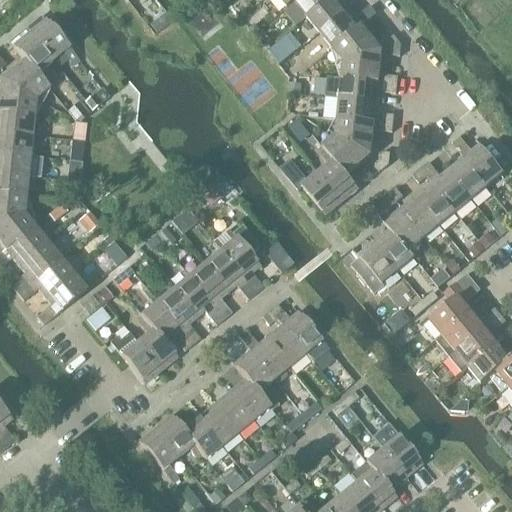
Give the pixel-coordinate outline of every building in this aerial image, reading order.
[(278,0),(286,10),(293,4),(292,3),(296,0),(278,0)] [(296,0),(292,3),(293,4),(305,18),(327,0),(296,0)] [(327,0),(305,18),(318,34),(347,11),(338,0),(327,0)] [(361,15),(367,23),(375,16),(369,8),(361,15)] [(318,34),(330,50),(360,26),(347,11),(318,34)] [(28,34),(52,63),(62,55),(72,67),(78,62),(44,21),(28,34)] [(342,64),(340,81),(378,84),(386,85),(396,87),(397,79),(379,77),(381,52),(360,26),(330,50),(342,64)] [(281,64),(301,46),(290,33),(270,51),(281,64)] [(0,114),(33,118),(35,101),(48,90),(46,88),(52,84),(41,71),(52,63),(28,34),(12,48),(23,62),(0,81),(0,114)] [(387,42),(392,49),(400,47),(393,37),(387,42)] [(400,47),(392,49),(391,58),(399,58),(400,47)] [(340,81),(338,101),(376,104),(378,84),(340,81)] [(396,87),(386,85),(385,95),(395,96),(396,87)] [(85,103),(92,112),(98,107),(91,98),(85,103)] [(338,101),(336,122),(374,125),(376,104),(338,101)] [(0,134),(31,138),(33,118),(0,114),(0,134)] [(382,116),(381,126),(392,126),(393,117),(382,116)] [(83,183),(85,122),(72,122),(69,182),(83,183)] [(321,149),(323,150),(324,150),(346,177),(370,158),(370,156),(373,133),(391,135),(392,126),(381,126),(374,125),(336,122),(335,138),(321,149)] [(0,155),(29,158),(31,138),(0,134),(0,155)] [(459,139),(451,145),(458,154),(466,147),(459,139)] [(450,160),(458,154),(451,145),(443,152),(450,160)] [(458,154),(463,160),(487,188),(503,175),(505,178),(511,172),(511,170),(507,164),(499,171),(479,147),(471,154),(466,147),(458,154)] [(328,167),(318,176),(341,205),(358,191),(346,177),(324,150),(323,150),(318,155),(328,167)] [(381,154),(380,162),(388,167),(389,155),(381,154)] [(0,155),(0,175),(27,179),(29,158),(0,155)] [(463,160),(447,173),(471,201),(487,188),(463,160)] [(341,205),(318,176),(308,184),(290,162),(279,171),(297,194),(302,190),(325,218),(341,205)] [(388,167),(380,162),(374,168),(379,174),(388,167)] [(427,165),(419,171),(426,179),(434,173),(427,165)] [(426,179),(419,171),(412,177),(418,186),(426,179)] [(431,186),(455,215),(471,201),(447,173),(439,179),(434,173),(426,179),(431,186)] [(0,196),(24,199),(27,179),(0,175),(0,196)] [(431,186),(415,199),(439,228),(455,215),(431,186)] [(395,191),(388,197),(395,205),(402,199),(395,191)] [(199,202),(205,209),(217,199),(211,192),(199,202)] [(0,246),(4,252),(33,228),(23,216),(24,199),(0,196),(0,246)] [(395,205),(388,197),(380,203),(387,212),(395,205)] [(415,199),(399,212),(423,241),(439,228),(415,199)] [(178,217),(183,223),(191,217),(186,211),(178,217)] [(383,225),(389,232),(406,254),(408,253),(423,241),(399,212),(383,225)] [(235,239),(219,253),(243,282),(259,268),(249,256),(259,249),(241,227),(232,235),(235,239)] [(17,268),(46,244),(33,228),(4,252),(0,255),(0,258),(5,265),(11,260),(17,268)] [(156,238),(163,246),(171,239),(164,231),(156,238)] [(389,232),(374,244),(397,273),(414,260),(408,253),(406,254),(389,232)] [(16,295),(59,260),(46,244),(17,268),(24,276),(9,288),(16,295)] [(397,273),(374,244),(357,258),(360,261),(350,268),(373,296),(383,288),(382,286),(397,273)] [(219,253),(203,266),(227,294),(243,282),(219,253)] [(59,260),(16,295),(22,303),(36,291),(43,300),(72,276),(59,260)] [(203,266),(187,278),(211,307),(227,294),(203,266)] [(50,321),(56,316),(85,292),(72,276),(43,300),(50,308),(44,313),(50,321)] [(428,322),(441,338),(470,314),(463,305),(467,301),(468,302),(479,292),(467,276),(445,294),(452,302),(428,322)] [(187,278),(172,291),(195,320),(211,307),(187,278)] [(255,281),(248,288),(254,296),(262,290),(255,281)] [(254,296),(248,288),(240,294),(247,302),(254,296)] [(172,291),(156,304),(179,333),(195,320),(172,291)] [(432,294),(421,303),(426,309),(437,300),(432,294)] [(79,308),(87,318),(99,309),(91,298),(79,308)] [(426,309),(421,303),(410,312),(415,318),(426,309)] [(139,318),(141,320),(142,319),(163,346),(164,345),(179,333),(156,304),(139,318)] [(224,307),(216,313),(223,322),(231,315),(224,307)] [(275,322),(280,328),(304,356),(320,343),(297,314),(288,321),(276,307),(269,313),(275,322)] [(96,329),(109,318),(103,310),(90,321),(96,329)] [(435,343),(448,359),(500,317),(494,310),(482,320),(483,320),(478,324),(470,314),(441,338),(435,343)] [(223,322),(216,313),(208,320),(215,328),(223,322)] [(268,328),(275,322),(269,313),(261,319),(268,328)] [(461,375),(467,370),(496,346),(488,336),(493,333),(494,333),(505,324),(500,317),(448,359),(461,375)] [(146,336),(136,345),(160,373),(176,360),(164,345),(163,346),(142,319),(141,320),(136,324),(146,336)] [(280,328),(264,340),(288,369),(304,356),(280,328)] [(237,339),(249,353),(272,382),(273,381),(275,384),(279,384),(285,379),(285,376),(283,373),(288,369),(264,340),(257,347),(245,332),(237,339)] [(192,333),(184,339),(191,348),(199,341),(192,333)] [(116,340),(109,345),(143,387),(160,373),(136,345),(128,335),(118,344),(116,340)] [(191,348),(184,339),(177,345),(183,354),(191,348)] [(481,386),(489,379),(511,360),(511,348),(508,351),(509,352),(504,356),(496,346),(467,370),(481,386)] [(232,367),(244,381),(245,381),(267,408),(267,407),(269,409),(268,409),(271,412),(277,407),(268,395),(267,396),(262,390),(272,382),(249,353),(232,367)] [(501,395),(508,390),(511,386),(511,360),(489,379),(501,395)] [(245,381),(244,381),(229,394),(252,422),(268,409),(269,409),(267,407),(267,408),(245,381)] [(229,394),(213,407),(236,435),(252,422),(229,394)] [(353,394),(342,403),(347,409),(358,400),(353,394)] [(347,409),(342,403),(331,412),(336,418),(347,409)] [(461,404),(449,415),(468,416),(468,404),(461,404)] [(213,407),(197,419),(221,448),(236,435),(213,407)] [(0,408),(0,441),(6,449),(14,443),(2,429),(11,422),(0,408)] [(170,417),(154,431),(177,459),(187,451),(198,464),(203,460),(203,459),(181,432),(182,432),(170,417)] [(197,419),(182,432),(181,432),(203,459),(203,460),(204,462),(221,448),(197,419)] [(177,459),(154,431),(137,444),(171,485),(177,480),(167,468),(177,459)] [(279,444),(284,450),(295,441),(290,435),(279,444)] [(397,438),(381,451),(404,480),(421,467),(397,438)] [(333,449),(338,455),(349,446),(344,440),(333,449)] [(364,465),(370,472),(371,471),(389,493),(389,492),(404,480),(381,451),(364,465)] [(269,452),(257,462),(263,468),(274,459),(269,452)] [(324,456),(314,465),(319,471),(329,463),(324,456)] [(263,468),(257,462),(247,470),(252,476),(263,468)] [(319,471),(314,465),(302,474),(307,480),(319,471)] [(370,472),(355,484),(377,511),(380,511),(395,500),(389,492),(389,493),(371,471),(370,472)] [(226,488),(231,494),(242,485),(237,478),(226,488)] [(282,491),(287,497),(299,488),(293,481),(282,491)] [(377,511),(355,484),(339,497),(351,511),(377,511)] [(351,511),(339,497),(324,510),(325,511),(351,511)]
